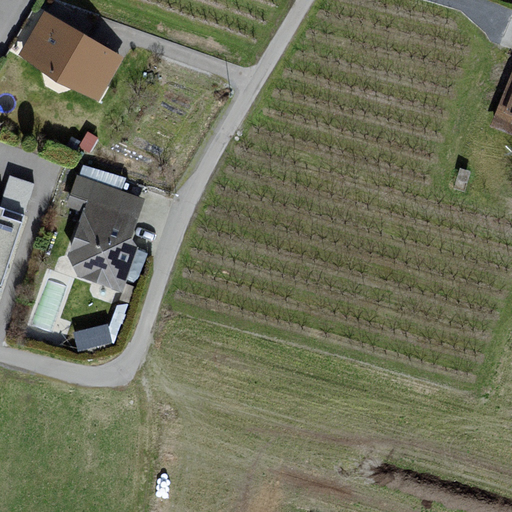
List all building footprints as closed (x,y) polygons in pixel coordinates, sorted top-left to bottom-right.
[(118,57),(38,12),(12,58),(92,102),(118,57)] [(511,65),(488,130),(511,139),(511,65)] [(69,278),(117,296),(135,246),(126,242),(142,198),(75,173),(65,200),(79,205),(61,256),(69,278)] [(26,217),(0,208),(0,286),(3,287),(26,217)] [(75,329),(78,345),(114,338),(110,321),(75,329)]
